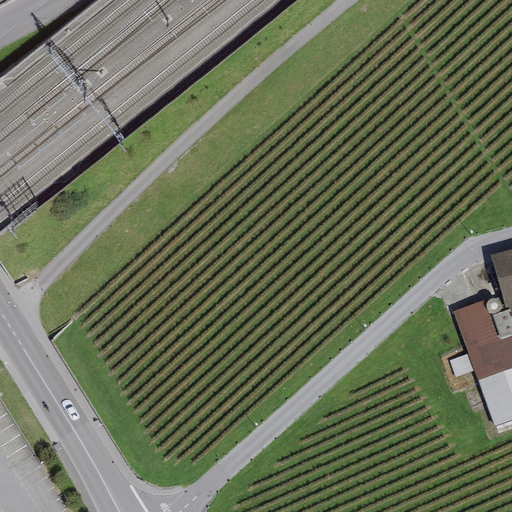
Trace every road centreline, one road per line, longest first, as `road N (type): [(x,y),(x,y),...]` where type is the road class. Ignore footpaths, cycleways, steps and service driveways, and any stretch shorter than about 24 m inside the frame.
road 1 (residential): [(349,0),(3,315)]
road 2 (unclassified): [(511,238),(454,262),(179,511)]
road 3 (residential): [(125,511),(3,315)]
